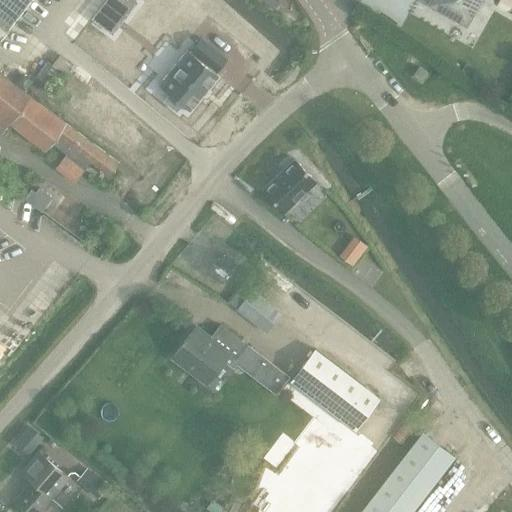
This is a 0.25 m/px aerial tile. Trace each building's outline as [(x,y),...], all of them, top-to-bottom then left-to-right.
[(0,0),(0,39),(6,31),(31,0),(0,0)] [(107,0),(106,0),(92,18),(99,24),(114,5),(107,0)] [(261,0),(273,10),(274,8),(277,10),(282,5),(275,0),(261,0)] [(480,0),(429,0),(427,5),(465,27),(480,0)] [(186,50),(157,85),(169,94),(163,101),(175,111),(181,104),(188,110),(217,75),(214,73),(226,59),(200,38),(189,52),(186,50)] [(59,55),(52,65),(58,69),(64,74),(71,64),(59,55)] [(46,61),(39,72),(50,80),(58,69),(52,65),(46,61)] [(466,63),(460,72),(466,76),(472,67),(466,63)] [(419,66),(413,74),(421,80),(427,72),(419,66)] [(0,105),(6,98),(12,103),(7,110),(14,116),(29,97),(0,74),(0,105)] [(0,132),(1,134),(9,123),(45,150),(51,143),(65,153),(64,155),(57,164),(76,179),(83,169),(84,169),(90,162),(108,176),(118,163),(29,97),(14,116),(7,110),(12,103),(6,98),(0,105),(0,132)] [(294,161),(262,192),(284,215),(317,184),(294,161)] [(30,189),(24,198),(40,210),(50,196),(38,187),(34,192),(30,189)] [(355,233),(340,253),(354,263),(369,243),(355,233)] [(229,271),(234,264),(221,254),(216,261),(229,271)] [(251,291),(237,311),(267,333),(281,312),(251,291)] [(194,327),(170,358),(204,384),(222,360),(230,366),(235,359),(277,391),(287,377),(219,325),(209,338),(194,327)] [(313,349),(289,381),(352,430),(377,398),(313,349)] [(29,426),(15,442),(28,454),(43,437),(29,426)] [(421,430),(357,511),(411,511),(455,456),(421,430)] [(340,433),(330,446),(355,464),(365,450),(340,433)] [(48,484),(59,470),(36,450),(20,471),(31,480),(13,501),(24,511),(35,511),(55,489),(48,484)] [(87,468),(77,479),(97,497),(107,486),(87,468)]
